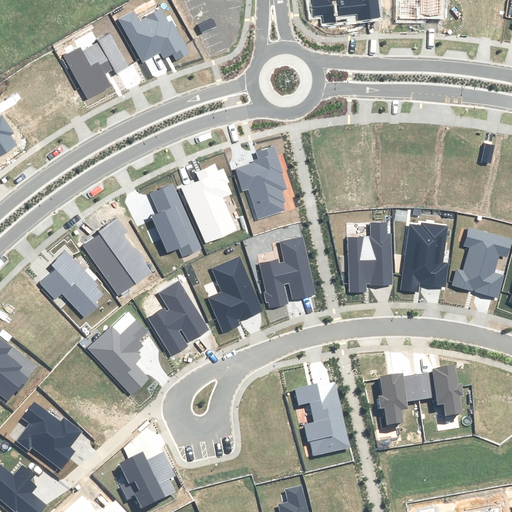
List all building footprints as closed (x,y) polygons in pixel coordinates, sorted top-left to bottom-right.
[(375,0),(312,0),(314,17),(323,16),(324,24),(336,22),(336,16),(357,14),(357,20),(378,18),(375,0)] [(400,0),(400,18),(445,19),(444,0),(400,0)] [(133,10),(118,19),(143,62),(160,52),(163,58),(173,53),(177,60),(190,53),(172,21),(169,23),(161,9),(139,21),(133,10)] [(80,46),(63,55),(89,100),(112,86),(104,73),(113,68),(115,72),(128,65),(110,34),(98,41),(100,43),(83,52),(80,46)] [(0,155),(16,145),(10,135),(13,133),(1,115),(0,116),(0,155)] [(282,172),(274,146),(256,152),(259,162),(235,170),(243,191),(249,189),(259,219),(284,210),(282,203),(285,202),(281,192),(287,190),(281,173),(282,172)] [(218,171),(215,164),(197,172),(201,181),(182,189),(206,243),(237,229),(222,197),(231,194),(226,183),(229,182),(223,169),(218,171)] [(201,248),(172,184),(151,193),(160,213),(152,216),(168,252),(179,247),(183,256),(201,248)] [(101,233),(84,246),(119,295),(150,272),(123,234),(127,231),(118,219),(100,232),(101,233)] [(347,237),(349,292),(366,291),(365,284),(392,283),(390,235),(388,236),(388,223),(371,223),(371,236),(347,237)] [(410,224),(401,289),(418,291),(419,284),(445,287),(448,264),(442,263),(447,226),(422,223),(422,226),(410,224)] [(511,239),(469,228),(465,245),(469,247),(463,271),(457,269),(453,285),(498,297),(503,276),(494,273),(499,255),(507,257),(511,239)] [(315,295),(302,237),(280,242),(284,263),(279,264),(278,261),(261,264),(267,292),(265,292),(267,302),(269,301),(270,308),(288,304),(284,284),(289,283),(293,299),(315,295)] [(98,284),(66,250),(51,265),(56,270),(41,283),(56,299),(62,293),(85,317),(98,305),(95,302),(103,294),(95,287),(98,284)] [(262,310),(239,256),(212,268),(222,292),(209,298),(224,332),(240,325),(238,321),(262,310)] [(149,317),(172,356),(188,346),(179,330),(181,329),(189,342),(209,330),(179,282),(160,293),(167,306),(149,317)] [(112,327),(89,349),(131,394),(148,378),(134,363),(140,357),(136,352),(143,346),(138,341),(147,332),(136,321),(120,336),(112,327)] [(0,393),(9,400),(17,390),(18,391),(28,379),(18,372),(22,367),(6,354),(11,348),(0,338),(0,393)] [(434,373),(416,375),(419,400),(437,398),(438,404),(444,403),(446,415),(461,413),(459,396),(463,396),(461,384),(458,384),(455,366),(433,369),(434,373)] [(419,400),(416,375),(403,377),(403,373),(381,376),(383,396),(385,408),(387,423),(403,421),(401,410),(408,409),(407,402),(419,400)] [(350,447),(335,382),(296,391),(299,405),(310,402),(315,422),(305,425),(309,441),(310,441),(313,455),(350,447)] [(61,422),(34,402),(22,418),(31,424),(18,442),(29,450),(32,447),(62,469),(74,451),(69,447),(81,431),(64,419),(61,422)] [(146,460),(142,452),(120,464),(128,481),(121,485),(128,499),(135,495),(142,508),(175,492),(169,478),(174,475),(163,452),(146,460)] [(0,465),(0,498),(16,511),(40,511),(46,505),(31,493),(37,487),(30,481),(35,475),(22,465),(13,476),(0,465)] [(307,511),(301,486),(285,490),(288,502),(278,505),(279,511),(307,511)] [(126,511),(116,500),(102,511),(96,511),(83,497),(66,511),(126,511)]
